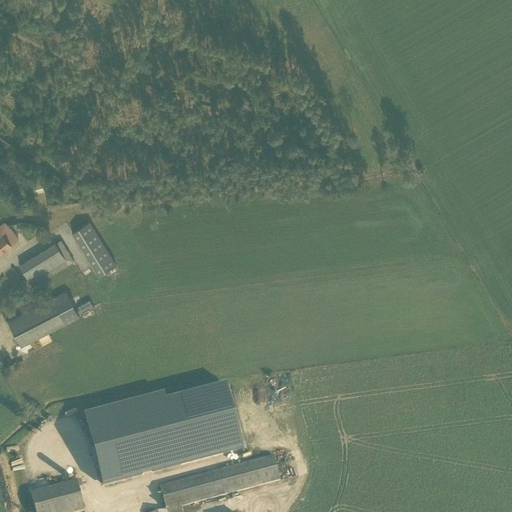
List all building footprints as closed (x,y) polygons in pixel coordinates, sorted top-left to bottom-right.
[(25,179),(26,192),(42,191),(42,178),(25,179)] [(90,223),(73,233),(98,276),(115,266),(90,223)] [(10,231),(7,226),(0,231),(0,254),(11,245),(18,239),(10,231)] [(55,243),(28,260),(19,265),(29,281),(65,259),(56,243),(55,243)] [(21,346),(64,323),(65,324),(80,317),(66,290),(51,298),(17,316),(14,310),(7,314),(10,320),(8,321),(21,346)] [(103,488),(243,450),(226,386),(165,402),(163,396),(84,417),(103,488)] [(181,511),(181,507),(280,481),(274,457),(160,487),(166,511),(161,511),(181,511)] [(35,511),(84,511),(85,511),(77,481),(30,494),(35,511)]
